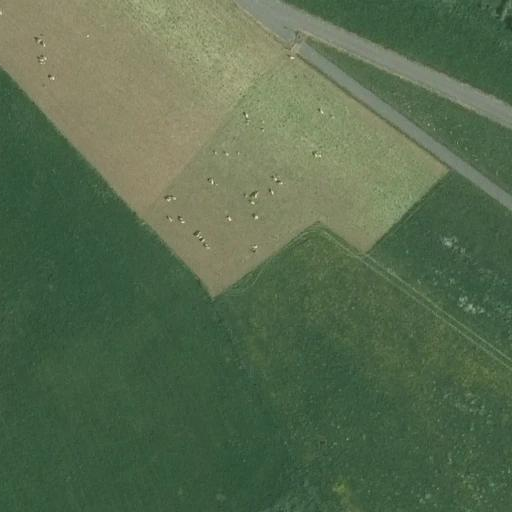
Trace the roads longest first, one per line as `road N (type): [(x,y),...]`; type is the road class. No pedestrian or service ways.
road 1 (track): [(511,193),(253,0)]
road 2 (track): [(511,114),(269,0)]
